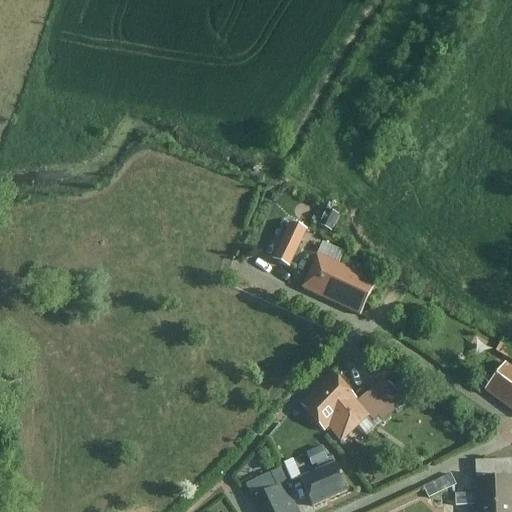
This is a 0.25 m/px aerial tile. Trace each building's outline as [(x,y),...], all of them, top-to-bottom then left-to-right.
[(330,207),(323,222),(336,228),(343,213),(330,207)] [(292,219),(275,256),(293,264),(310,227),(292,219)] [(327,241),(320,255),(340,264),(347,250),(327,241)] [(320,255),(319,254),(304,286),(367,315),(382,283),(340,264),(320,255)] [(511,343),(504,340),(499,351),(511,356),(511,343)] [(511,365),(509,363),(490,385),(511,405),(511,365)] [(400,398),(373,372),(355,391),(382,417),(400,398)] [(335,378),(298,412),(330,448),(368,414),(335,378)] [(345,490),(330,459),(290,479),(306,510),(345,490)] [(511,511),(511,480),(475,482),(476,511),(511,511)] [(296,511),(287,488),(254,501),(258,511),(296,511)]
